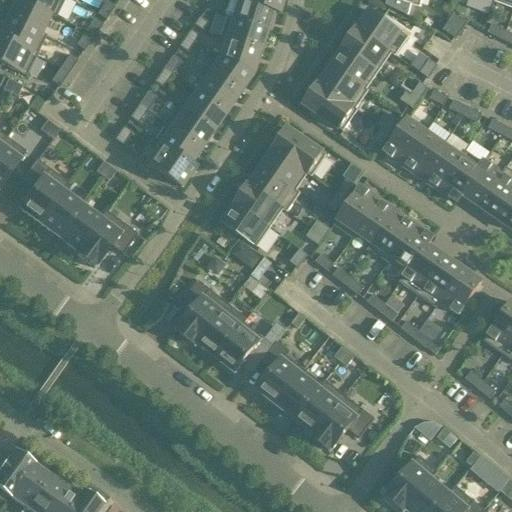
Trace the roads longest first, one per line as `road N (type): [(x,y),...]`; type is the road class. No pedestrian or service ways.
road 1 (residential): [(186,210),(76,135),(166,0)]
road 2 (residential): [(90,330),(322,511)]
road 3 (residential): [(186,210),(285,50),(299,0)]
road 4 (residential): [(146,511),(0,408)]
road 5 (residential): [(294,292),(428,401)]
road 6 (residential): [(90,330),(186,210)]
road 7 (residential): [(346,511),(428,401)]
